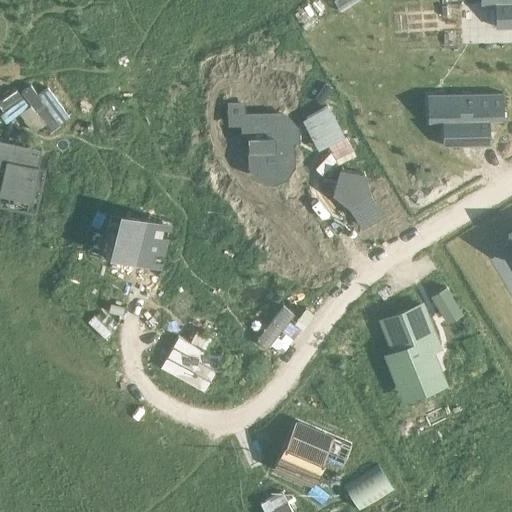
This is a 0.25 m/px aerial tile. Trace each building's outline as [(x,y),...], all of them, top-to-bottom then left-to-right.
[(511,0),(501,0),(502,21),(511,21),(511,0)] [(506,100),(430,101),(431,128),(446,128),(446,151),(493,150),(492,127),(507,126),(506,100)] [(244,103),(230,103),(230,122),(243,122),(243,130),(251,130),(252,159),(262,168),(284,167),(293,157),(292,121),(282,111),(244,113),(244,103)] [(0,139),(0,167),(3,168),(0,183),(0,192),(24,197),(21,209),(23,209),(36,147),(0,139)] [(342,171),(333,192),(350,206),(362,226),(382,214),(369,194),(364,173),(342,171)] [(117,231),(110,259),(135,265),(137,258),(162,264),(172,224),(158,221),(136,216),(131,235),(117,231)] [(428,287),(427,287),(428,287),(438,304),(437,304),(438,304),(438,305),(438,304),(451,296),(452,296),(452,295),(452,296),(441,279),(442,279),(442,278),(441,279),(441,278),(441,279),(428,287),(427,287),(428,287)] [(383,319),(382,320),(383,321),(383,320),(391,338),(390,339),(390,340),(391,339),(396,351),(389,353),(389,352),(388,353),(388,354),(387,354),(388,355),(389,355),(392,363),(391,364),(392,365),(392,364),(399,381),(398,381),(398,382),(399,382),(400,383),(401,382),(400,381),(417,374),(418,375),(419,375),(418,374),(435,367),(436,368),(437,368),(437,367),(437,366),(437,365),(436,366),(430,349),(436,347),(436,348),(437,347),(438,346),(438,345),(437,345),(433,337),(434,337),(434,336),(433,336),(428,325),(429,324),(429,323),(428,324),(421,305),(422,305),(421,304),(420,304),(420,303),(419,304),(419,305),(408,309),(408,308),(407,309),(407,310),(396,314),(396,313),(395,313),(395,314),(384,319),(384,318),(383,318),(383,319)] [(295,419),(275,466),(312,482),(324,456),(342,463),(351,443),(295,419)] [(378,464),(344,485),(359,511),(394,489),(378,464)]
